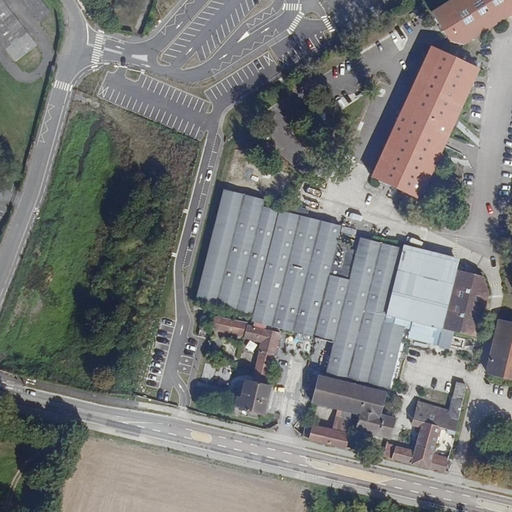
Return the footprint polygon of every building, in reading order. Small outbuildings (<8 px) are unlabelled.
[(27,32),(1,0),(0,0),(0,41),(5,49),(27,32)] [(51,13),(40,0),(23,0),(40,21),(51,13)] [(462,44),(511,12),(511,0),(447,0),(429,12),(448,41),(454,43),(454,40),(457,41),(457,43),(462,44)] [(418,199),(478,69),(429,46),(370,177),(418,199)] [(477,337),(488,292),(483,276),(456,269),(457,262),(359,237),(356,250),(343,248),(336,246),(340,225),(305,216),(307,210),(281,204),(279,210),(261,206),(262,199),(222,189),(194,299),(251,314),(249,320),(332,341),(324,373),(389,388),(404,327),(409,329),(407,337),(437,345),(441,328),(477,337)] [(343,248),(348,227),(340,225),(336,246),(343,248)] [(511,379),(511,315),(509,321),(499,319),(486,373),(511,379)] [(274,354),(279,333),(263,329),(263,330),(246,325),(246,324),(213,317),(211,329),(243,336),(243,337),(260,342),(251,379),(266,383),(266,382),(267,382),(269,377),(267,377),(273,354),(274,354)] [(379,413),(384,392),(316,376),(310,402),(341,409),(339,417),(356,421),(355,429),(389,438),(395,417),(379,413)] [(262,415),(269,387),(265,386),(250,382),(244,380),(240,398),(238,406),(237,409),(241,410),(257,414),(262,415)] [(462,399),(466,384),(455,382),(452,397),(462,399)] [(453,435),(462,399),(452,397),(448,410),(418,401),(411,425),(419,427),(413,451),(394,446),(391,459),(445,471),(448,457),(439,455),(439,459),(431,457),(432,453),(432,452),(434,452),(436,443),(434,442),(436,436),(438,436),(440,428),(447,429),(446,433),(453,435)] [(257,414),(241,410),(240,415),(256,419),(257,414)] [(345,448),(349,433),(311,424),(311,426),(304,424),(302,434),(308,439),(345,448)]
